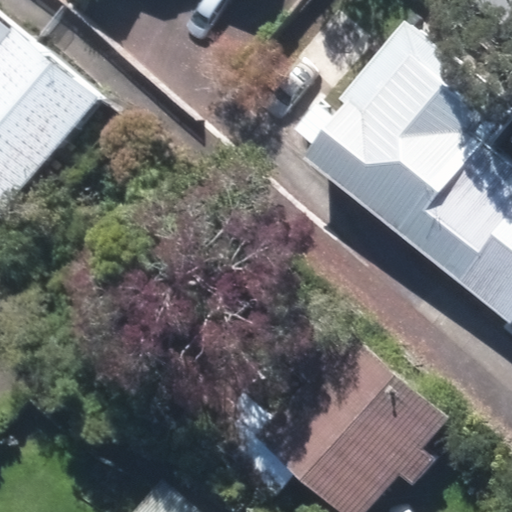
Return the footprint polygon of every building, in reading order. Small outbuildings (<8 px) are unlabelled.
[(511,0),(482,0),(500,15),(511,1),(511,0)] [(0,54),(18,34),(0,16),(0,54)] [(511,157),(498,145),(511,128),(511,102),(419,24),(347,110),(356,116),(317,163),(511,326),(511,157)] [(0,61),(0,222),(2,224),(110,100),(28,29),(0,61)] [(0,318),(11,304),(0,294),(0,318)] [(304,475),(345,511),(377,511),(408,478),(420,487),(444,461),(432,452),(459,421),(362,334),(351,347),(313,314),(277,355),(313,388),(282,423),(249,394),(209,438),(280,503),(304,475)] [(57,487),(80,510),(114,472),(90,451),(57,487)] [(206,511),(168,480),(141,511),(206,511)]
